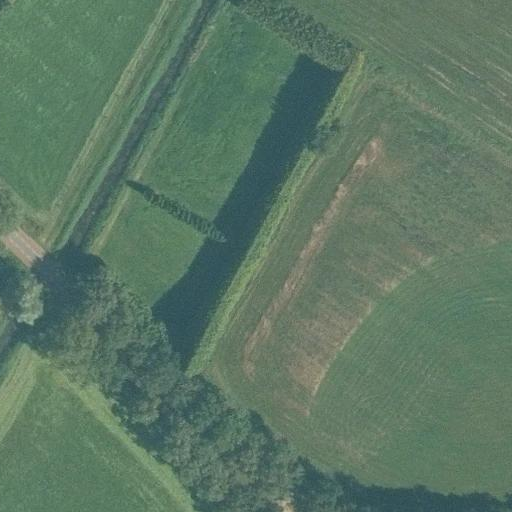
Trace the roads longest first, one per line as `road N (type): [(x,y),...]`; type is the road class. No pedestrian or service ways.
road 1 (unclassified): [(308,511),(236,455),(0,223)]
road 2 (track): [(38,261),(186,0)]
